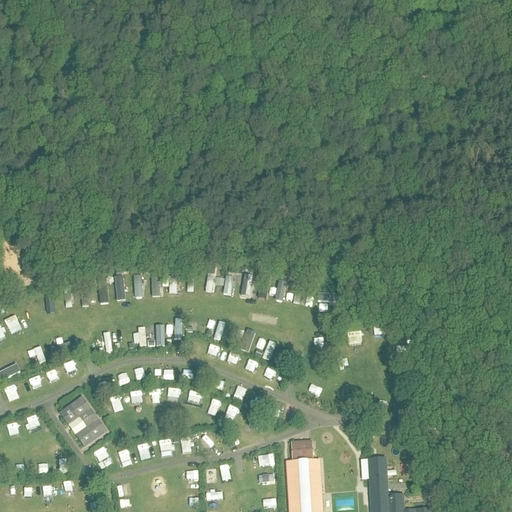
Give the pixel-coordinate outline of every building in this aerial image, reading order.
[(127,303),(126,279),(118,280),(119,303),(127,303)] [(137,279),(138,300),(146,299),(144,279),(137,279)] [(172,279),(172,295),(179,296),(180,279),(172,279)] [(235,296),(236,280),(228,279),(227,296),(235,296)] [(154,282),(154,299),(164,299),(163,281),(154,282)] [(217,296),(218,283),(210,282),(208,295),(217,296)] [(288,303),(289,285),(280,284),(280,303),(288,303)] [(302,307),(305,290),(299,288),(296,306),(302,307)] [(72,291),(66,292),(69,310),(75,309),(72,291)] [(6,322),(9,330),(21,326),(19,318),(6,322)] [(178,322),(178,334),(186,334),(186,323),(178,322)] [(216,341),(222,343),(228,326),(222,324),(216,341)] [(149,348),(148,330),(140,330),(141,349),(149,348)] [(350,348),(366,347),(365,334),(350,334),(350,348)] [(104,336),(105,353),(114,353),(113,335),(104,336)] [(257,355),(259,338),(253,337),(251,354),(257,355)] [(265,360),(272,363),(279,347),(272,344),(265,360)] [(402,347),(404,356),(413,353),(411,344),(402,347)] [(36,351),(40,366),(47,364),(43,349),(36,351)] [(75,361),(65,364),(68,374),(78,370),(75,361)] [(257,375),(261,365),(250,361),(246,372),(257,375)] [(7,362),(0,365),(0,374),(3,380),(13,375),(7,362)] [(55,386),(61,375),(53,371),(47,381),(55,386)] [(178,382),(177,371),(163,372),(163,382),(178,382)] [(153,383),(153,372),(144,372),(144,382),(153,383)] [(15,399),(22,398),(20,389),(5,391),(6,398),(14,397),(15,399)] [(235,402),(245,405),(248,395),(238,392),(235,402)] [(106,434),(81,399),(59,415),(84,450),(106,434)] [(228,417),(239,422),(243,412),(232,407),(228,417)] [(38,417),(27,422),(31,432),(42,428),(38,417)] [(206,450),(219,448),(217,435),(204,437),(206,450)] [(162,457),(172,457),(171,443),(162,443),(162,457)] [(312,463),(311,443),(291,444),(292,464),(287,464),(289,511),(322,511),(319,462),(312,463)] [(143,462),(154,460),(151,448),(140,450),(143,462)] [(53,457),(58,466),(71,460),(67,450),(53,457)] [(102,469),(110,465),(103,451),(95,455),(102,469)] [(387,500),(385,461),(370,461),(372,511),(425,511),(426,511),(415,511),(403,511),(402,500),(387,500)] [(166,484),(157,485),(159,495),(167,494),(166,484)] [(65,486),(65,499),(77,499),(76,485),(65,486)] [(20,487),(6,488),(7,505),(21,505),(20,487)] [(121,499),(131,497),(129,487),(119,489),(121,499)] [(58,501),(56,491),(48,493),(51,503),(58,501)] [(209,502),(226,501),(225,492),(209,493),(209,502)]
